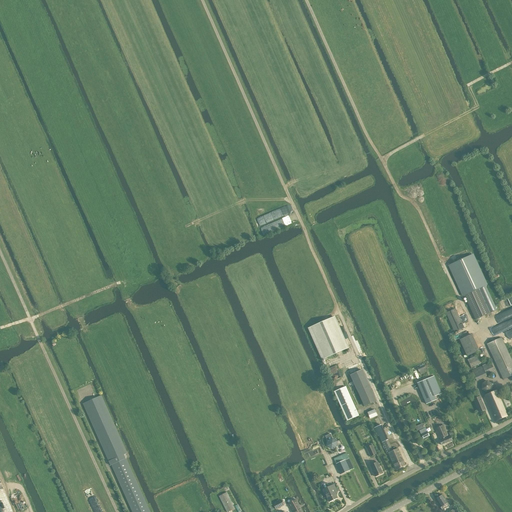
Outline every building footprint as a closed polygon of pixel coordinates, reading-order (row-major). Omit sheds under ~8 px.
[(495,311),(484,287),(486,285),(472,254),(447,266),(461,296),(463,296),(474,321),(495,311)] [(455,332),(464,328),(456,309),(446,313),(455,332)] [(347,349),(333,318),(308,329),(322,360),(347,349)] [(467,356),(479,351),(471,335),(459,340),(467,356)] [(503,380),(511,375),(511,361),(501,338),(487,344),(503,380)] [(478,355),(467,360),(471,368),(482,363),(478,355)] [(476,381),(495,372),(490,362),(472,371),(476,381)] [(424,372),(423,369),(425,368),(424,365),(417,368),(420,374),(424,372)] [(361,370),(350,375),(364,406),(375,401),(361,370)] [(439,394),(432,377),(416,383),(425,404),(435,400),(434,396),(439,394)] [(482,384),(481,389),(486,392),(491,390),(492,384),(487,381),(482,384)] [(334,392),(343,411),(347,420),(355,417),(353,412),(356,411),(345,387),(334,392)] [(495,421),(507,416),(496,390),(484,395),(495,421)] [(479,413),(485,410),(480,396),(478,397),(477,393),(471,395),(479,413)] [(149,511),(125,458),(128,457),(101,396),(82,404),(109,465),(111,464),(132,511),(149,511)] [(374,409),(367,412),(370,418),(377,415),(374,409)] [(377,436),(379,435),(382,442),(388,440),(381,425),(374,428),(377,436)] [(443,425),(435,429),(439,439),(440,439),(440,440),(439,440),(442,445),(452,441),(450,436),(447,437),(447,436),(448,435),(443,425)] [(327,446),(331,449),(336,447),(337,442),(332,439),(327,441),(327,446)] [(392,451),(388,440),(382,442),(381,443),(386,454),(388,453),(395,470),(405,465),(398,448),(392,451)] [(370,457),(376,454),(372,445),(366,448),(370,457)] [(341,475),(353,469),(346,453),(333,459),(341,475)] [(375,477),(382,474),(381,470),(380,467),(379,467),(377,463),(369,466),(375,477)] [(326,482),(320,485),(323,490),(328,502),(337,498),(333,491),(336,490),(333,485),(328,487),(326,482)] [(226,511),(227,511),(234,509),(226,493),(219,496),(226,511)] [(442,509),(448,506),(447,503),(442,494),(435,499),(440,507),(441,507),(442,509)] [(276,509),(284,505),(281,500),(273,504),(276,509)] [(292,511),(302,511),(295,500),(288,504),(292,511)]
